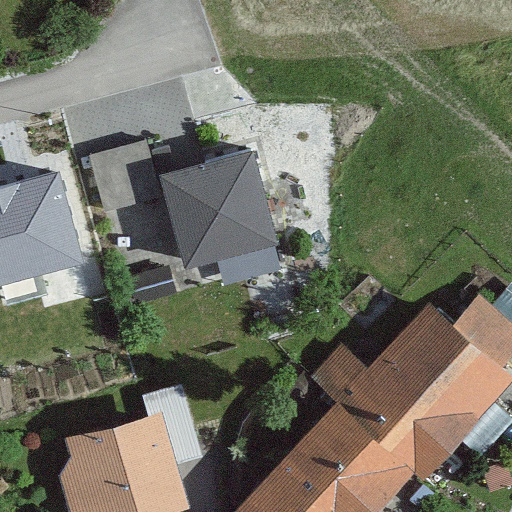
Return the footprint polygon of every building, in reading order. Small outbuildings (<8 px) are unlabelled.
[(154,197),(147,171),(138,140),(80,155),(96,213),(154,197)] [(236,147),(147,171),(154,197),(172,265),(262,241),(236,147)] [(57,176),(0,191),(0,282),(80,261),(57,176)] [(322,399),(401,468),(410,476),(500,375),(488,364),(511,337),(511,331),(469,294),(442,325),(415,301),(358,365),(333,343),(301,380),(322,399)] [(61,457),(51,475),(61,511),(157,511),(177,506),(165,467),(199,457),(177,381),(134,393),(139,411),(55,435),(61,457)] [(362,511),(401,468),(322,399),(224,510),(225,511),(362,511)]
